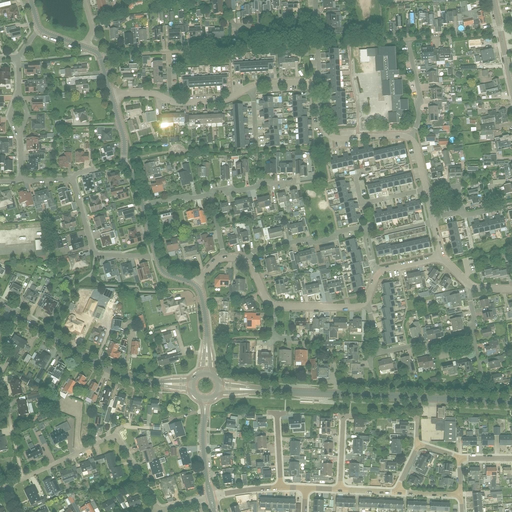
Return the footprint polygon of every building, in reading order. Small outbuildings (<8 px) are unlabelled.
[(227,12),(231,12),(235,11),(234,0),(225,0),(226,6),(227,6),(227,12)] [(265,2),(265,5),(265,7),(261,8),(262,14),(268,14),(267,11),(272,11),(271,0),(268,0),(269,1),(265,2)] [(271,0),(272,11),(274,11),(274,9),(278,9),(277,3),(281,3),(280,0),(271,0)] [(213,14),(223,13),(222,1),(212,1),(213,14)] [(250,3),(250,15),(252,15),(252,13),(256,13),(256,7),(260,7),(259,1),(253,1),(254,3),(250,3)] [(460,13),(462,13),(468,12),(468,10),(467,6),(467,5),(467,1),(460,2),(461,8),(460,8),(460,13)] [(0,4),(0,9),(1,14),(7,13),(8,20),(19,17),(17,11),(16,11),(16,10),(14,9),(11,9),(9,2),(0,4)] [(112,11),(109,2),(98,6),(100,13),(108,11),(108,12),(112,11)] [(300,4),(300,2),(288,3),(288,7),(286,7),(287,12),(293,12),(293,9),(298,8),(298,4),(300,4)] [(335,2),(323,3),(323,9),(330,9),(331,12),(338,11),(338,8),(335,8),(335,2)] [(250,15),(250,3),(248,4),(248,5),(244,6),(244,12),(240,12),(237,12),(237,18),(246,18),(246,15),(250,15)] [(460,13),(460,8),(456,9),(456,10),(450,11),(450,12),(447,13),(447,24),(450,24),(449,22),(454,22),(453,17),(456,16),(456,14),(460,13)] [(472,18),(473,20),(484,17),(483,11),(481,12),(481,9),(480,9),(468,12),(462,13),(463,20),(472,18)] [(411,24),(415,24),(414,12),(412,12),(412,14),(408,15),(408,20),(405,21),(405,27),(411,27),(411,24)] [(426,26),(428,26),(427,14),(423,14),(423,12),(417,13),(418,20),(421,20),(422,24),(426,24),(426,26)] [(326,16),(327,22),(336,22),(339,22),(338,16),(341,16),(341,13),(333,13),(334,16),(326,16)] [(429,13),(427,14),(428,26),(432,25),(432,28),(438,27),(437,20),(434,20),(434,15),(429,15),(429,13)] [(437,20),(438,27),(443,27),(443,25),(447,24),(447,13),(440,13),(441,18),(437,19),(437,20)] [(395,17),(395,22),(392,22),(392,30),(398,30),(398,27),(402,27),(401,15),(399,15),(399,17),(395,17)] [(484,17),(473,20),(472,20),(472,19),(463,21),(464,26),(473,24),(473,25),(479,24),(479,26),(486,24),(484,17)] [(208,34),(212,34),(212,38),(223,37),(223,29),(214,29),(214,27),(209,27),(209,22),(214,22),(214,19),(204,19),(205,23),(205,26),(205,27),(207,27),(208,34)] [(121,31),(121,30),(121,21),(113,22),(113,24),(113,29),(110,29),(110,40),(118,39),(118,31),(121,31)] [(336,28),(336,22),(327,22),(327,28),(332,28),(332,31),(341,30),(343,30),(343,27),(336,28)] [(172,30),(171,28),(168,26),(165,26),(166,35),(169,35),(170,40),(175,40),(175,30),(174,30),(172,30)] [(174,26),(175,30),(175,40),(180,39),(180,33),(181,33),(185,33),(184,26),(181,27),(181,26),(174,26)] [(10,27),(5,29),(7,34),(10,33),(11,39),(21,36),(19,29),(11,31),(10,27)] [(160,33),(163,33),(163,27),(157,27),(157,30),(152,31),(153,41),(161,41),(160,33)] [(140,28),(135,28),(135,29),(135,31),(135,35),(138,35),(139,41),(147,41),(146,30),(140,31),(140,28)] [(131,29),(131,32),(131,34),(124,34),(125,45),(133,44),(132,38),(136,38),(135,35),(135,31),(135,29),(131,29)] [(484,40),(471,40),(472,48),(477,48),(476,44),(484,44),(484,40)] [(432,47),(426,48),(427,50),(427,60),(431,60),(431,61),(432,62),(435,62),(435,64),(436,64),(435,55),(435,54),(432,54),(432,47)] [(382,96),(385,96),(392,96),(392,101),(393,101),(394,113),(388,113),(389,124),(399,123),(399,118),(403,118),(403,110),(408,110),(408,100),(400,100),(400,96),(402,95),(401,80),(397,80),(394,80),(393,75),(398,75),(398,70),(396,70),(394,48),(366,49),(366,50),(359,51),(360,63),(369,62),(369,57),(372,57),(375,57),(376,72),(381,72),(381,77),(382,77),(382,81),(381,81),(382,89),(382,96)] [(427,50),(426,48),(421,48),(422,60),(425,60),(425,62),(426,62),(426,63),(425,63),(425,70),(431,69),(432,69),(432,66),(428,66),(427,60),(427,50)] [(438,50),(438,55),(436,55),(436,54),(435,54),(435,55),(436,64),(439,64),(439,62),(444,61),(444,59),(443,49),(442,49),(442,48),(438,48),(438,50)] [(480,60),(479,58),(481,57),(493,55),(491,48),(483,50),(482,49),(475,51),(476,55),(480,54),(480,56),(479,56),(479,55),(473,56),(470,57),(471,61),(474,60),(474,62),(480,60)] [(449,49),(443,49),(444,59),(447,59),(447,61),(453,61),(453,54),(449,55),(449,49)] [(298,58),(294,58),(291,59),(291,53),(288,54),(289,69),(295,68),(295,62),(298,62),(298,58)] [(279,66),(282,66),(282,69),(289,69),(288,54),(287,54),(288,59),(282,59),(281,54),(278,55),(279,66)] [(493,55),(481,57),(481,60),(484,60),(485,63),(494,61),(493,55)] [(37,70),(40,70),(39,63),(28,64),(29,67),(25,67),(25,74),(37,74),(37,70)] [(130,73),(130,70),(137,69),(136,63),(129,63),(129,67),(127,67),(127,66),(124,66),(124,68),(120,68),(121,74),(123,74),(130,73)] [(82,65),(82,66),(73,67),(74,70),(71,70),(70,69),(65,70),(66,77),(71,77),(71,73),(74,72),(74,73),(86,72),(86,69),(87,69),(87,65),(82,65)] [(10,85),(10,80),(9,69),(8,68),(5,68),(5,69),(1,69),(1,73),(0,73),(0,85),(5,85),(10,85)] [(426,78),(428,78),(436,78),(435,72),(438,72),(438,69),(432,69),(431,69),(431,72),(425,73),(424,74),(424,77),(425,78),(426,78)] [(136,86),(136,84),(136,77),(133,77),(133,73),(130,73),(123,74),(123,80),(127,80),(127,81),(130,81),(130,80),(132,79),(132,86),(136,86)] [(167,80),(167,78),(153,78),(153,84),(156,84),(157,88),(162,87),(162,84),(163,84),(163,80),(167,80)] [(438,78),(436,78),(428,78),(429,84),(435,83),(435,86),(437,86),(441,86),(441,83),(438,83),(438,78)] [(480,93),(486,92),(487,96),(496,94),(497,95),(499,94),(499,93),(501,92),(498,79),(492,81),(492,83),(479,86),(480,93)] [(36,92),(36,85),(40,85),(40,80),(32,81),(32,85),(25,85),(25,92),(36,92)] [(78,90),(88,89),(87,81),(76,82),(76,87),(68,88),(69,93),(78,92),(78,90)] [(431,89),(432,95),(442,94),(445,94),(444,86),(441,86),(437,86),(435,86),(438,86),(438,89),(431,89)] [(442,99),(442,94),(432,95),(432,101),(438,100),(438,103),(447,102),(447,99),(442,99)] [(42,108),(42,103),(43,103),(43,101),(45,101),(45,97),(39,97),(39,100),(32,101),(33,108),(34,108),(34,111),(39,111),(38,108),(42,108)] [(239,102),(239,105),(233,106),(233,111),(247,110),(247,108),(242,108),(242,105),(241,102),(239,102)] [(429,115),(437,114),(437,111),(442,110),(441,104),(433,104),(433,107),(428,108),(429,115)] [(135,115),(141,114),(140,105),(126,108),(127,116),(130,116),(130,117),(131,121),(128,122),(131,132),(139,130),(135,119),(134,120),(134,118),(136,117),(135,115)] [(74,115),(77,114),(79,118),(81,122),(87,120),(86,116),(84,109),(77,111),(73,112),(74,115)] [(499,113),(496,114),(495,111),(488,112),(488,115),(494,114),(494,115),(493,115),(494,115),(494,118),(506,116),(505,109),(498,111),(499,113)] [(180,110),(178,110),(179,123),(187,123),(186,114),(184,115),(184,114),(180,114),(180,110)] [(168,127),(168,124),(167,111),(165,111),(165,115),(162,115),(159,116),(159,121),(160,121),(160,127),(168,127)] [(218,111),(216,111),(217,124),(222,124),(222,121),(225,121),(225,115),(222,115),(218,115),(218,111)] [(155,112),(145,113),(147,123),(156,121),(155,113),(155,112)] [(189,114),(186,114),(187,123),(187,126),(192,126),(192,129),(195,129),(195,125),(194,112),(192,113),(192,117),(189,117),(189,114)] [(437,114),(429,115),(429,122),(433,121),(433,124),(432,125),(434,126),(434,127),(444,127),(443,117),(438,118),(437,114)] [(32,122),(32,129),(42,128),(42,126),(44,126),(44,115),(37,115),(37,122),(32,122)] [(482,125),(495,122),(496,125),(508,122),(506,116),(494,118),(494,115),(493,115),(490,116),(480,118),(482,125)] [(481,131),(495,131),(493,123),(480,126),(481,131)] [(104,131),(104,127),(97,127),(97,135),(100,135),(102,137),(102,141),(111,140),(111,131),(104,131)] [(493,132),(495,132),(495,131),(481,132),(481,136),(480,136),(480,140),(485,140),(493,139),(493,132)] [(38,144),(38,141),(39,141),(43,139),(43,138),(47,138),(47,134),(40,134),(40,138),(27,138),(27,145),(38,144)] [(434,143),(438,143),(438,139),(435,139),(435,135),(426,135),(426,142),(434,142),(434,143)] [(494,142),(494,143),(511,139),(511,135),(494,139),(495,141),(494,142)] [(510,143),(511,142),(511,139),(494,143),(495,149),(499,148),(499,150),(511,147),(510,143)] [(0,153),(8,153),(8,147),(12,147),(12,142),(9,140),(0,140),(0,146),(0,145),(0,153)] [(39,151),(39,154),(45,154),(45,150),(42,150),(41,144),(38,144),(27,145),(27,151),(39,151)] [(105,154),(101,155),(103,161),(111,159),(110,157),(113,156),(112,153),(115,152),(113,145),(103,147),(105,154)] [(365,146),(368,158),(374,157),(373,153),(372,149),(369,149),(368,145),(365,146)] [(398,147),(400,156),(406,154),(404,146),(398,147)] [(363,159),(361,151),(358,152),(357,147),(355,148),(358,161),(359,163),(364,162),(363,159)] [(400,156),(398,147),(391,149),(393,157),(400,156)] [(393,157),(391,149),(385,150),(387,159),(393,157)] [(387,159),(385,150),(379,151),(381,160),(387,159)] [(449,150),(448,150),(448,151),(442,152),(443,156),(444,166),(451,164),(449,153),(450,153),(449,150)] [(373,153),(374,157),(375,161),(381,160),(379,151),(373,153)] [(60,158),(60,168),(68,168),(67,160),(71,159),(71,153),(64,153),(65,158),(60,158)] [(83,153),(76,153),(76,163),(84,163),(84,162),(85,161),(88,161),(88,155),(84,155),(83,153)] [(293,167),(296,167),(296,162),(295,153),(292,153),(292,155),(291,156),(291,161),(292,161),(292,162),(290,162),(289,163),(289,164),(286,164),(287,174),(293,173),(293,169),(293,167)] [(345,154),(348,167),(353,165),(353,162),(351,157),(348,158),(348,154),(345,154)] [(28,170),(37,169),(37,163),(40,163),(40,159),(44,159),(44,155),(35,155),(35,159),(30,159),(30,164),(27,164),(28,170)] [(5,156),(0,156),(0,163),(4,164),(4,171),(12,171),(12,161),(5,161),(5,156)] [(343,168),(341,159),(338,160),(337,156),(334,156),(337,169),(343,168)] [(146,171),(156,169),(154,163),(158,162),(157,159),(150,160),(151,163),(145,165),(146,171)] [(248,173),(248,168),(248,160),(242,161),(242,164),(236,165),(237,177),(238,176),(238,177),(238,178),(239,178),(241,178),(241,177),(241,176),(245,176),(245,173),(248,173)] [(282,162),(280,162),(280,160),(276,161),(276,168),(280,168),(280,174),(287,174),(286,164),(283,165),(283,163),(282,162)] [(276,168),(276,161),(273,161),(271,161),(271,165),(267,165),(267,174),(269,174),(270,175),(272,175),(273,175),(273,174),(274,174),(276,174),(276,169),(277,169),(276,168)] [(300,174),(300,177),(307,177),(307,167),(303,167),(303,162),(296,162),(296,167),(296,174),(300,174)] [(209,163),(203,163),(203,168),(198,168),(197,177),(205,177),(208,178),(209,170),(209,163)] [(229,169),(232,169),(232,163),(228,163),(228,168),(221,168),(222,180),(230,180),(229,169)] [(184,165),(186,172),(179,174),(182,186),(190,184),(188,176),(191,175),(188,164),(184,165)] [(156,169),(146,171),(147,177),(153,175),(154,178),(161,177),(161,174),(157,174),(156,169)] [(116,181),(120,180),(118,172),(111,174),(111,173),(107,174),(109,182),(110,182),(112,187),(118,186),(116,181)] [(404,176),(406,184),(412,183),(410,174),(404,176)] [(87,177),(88,180),(83,181),(86,192),(94,189),(92,179),(93,179),(92,175),(87,177)] [(406,184),(404,176),(398,177),(400,186),(406,184)] [(400,186),(398,177),(391,178),(393,187),(400,186)] [(162,185),(166,184),(164,178),(157,180),(157,184),(151,185),(153,193),(163,191),(162,185)] [(393,187),(391,178),(385,180),(387,189),(393,187)] [(387,189),(385,180),(379,181),(381,190),(387,189)] [(381,190),(379,181),(373,182),(375,194),(382,192),(381,190)] [(375,194),(373,182),(367,183),(367,186),(369,195),(375,194)] [(467,190),(469,196),(476,194),(477,195),(478,194),(477,190),(479,190),(477,183),(470,185),(471,189),(467,190)] [(502,194),(505,193),(505,194),(511,192),(511,191),(511,190),(511,183),(503,186),(504,187),(501,187),(502,194)] [(349,186),(337,188),(338,194),(346,192),(346,189),(350,188),(349,186)] [(65,188),(58,190),(61,201),(65,200),(66,204),(72,202),(69,192),(66,193),(65,188)] [(20,204),(25,202),(27,207),(33,205),(30,193),(27,194),(25,190),(19,191),(20,193),(18,193),(20,199),(18,200),(20,204)] [(47,200),(49,208),(55,206),(52,196),(49,197),(47,190),(44,191),(43,192),(41,192),(43,201),(44,201),(47,200)] [(117,192),(117,190),(111,191),(112,196),(117,195),(118,200),(129,197),(128,194),(129,193),(128,191),(127,190),(117,192)] [(3,197),(0,197),(0,207),(7,205),(6,204),(13,202),(9,191),(2,193),(3,197)] [(298,204),(304,203),(302,196),(299,197),(297,191),(291,192),(293,201),(297,200),(298,204)] [(33,202),(35,210),(42,208),(41,205),(44,204),(44,201),(43,201),(41,192),(39,193),(38,192),(34,193),(37,201),(33,202)] [(289,210),(292,210),(290,203),(287,203),(285,193),(278,195),(280,204),(284,203),(285,207),(288,206),(289,210)] [(469,196),(467,196),(468,203),(472,202),(473,206),(481,204),(479,198),(477,198),(477,195),(476,194),(469,196)] [(271,212),(276,210),(274,204),(271,205),(269,196),(264,198),(266,208),(269,207),(271,212)] [(99,202),(97,197),(94,198),(94,199),(91,200),(92,204),(89,205),(91,212),(96,211),(101,209),(99,202)] [(266,208),(264,198),(258,199),(260,208),(257,208),(258,215),(263,213),(262,209),(266,208)] [(244,212),(248,211),(248,213),(254,211),(252,204),(249,205),(248,199),(241,200),(243,210),(244,210),(244,212)] [(243,210),(241,200),(235,202),(236,207),(233,208),(234,216),(241,214),(240,211),(243,210)] [(414,211),(421,210),(419,201),(416,202),(415,201),(412,202),(414,211)] [(414,211),(412,202),(409,203),(409,204),(405,204),(406,208),(407,213),(414,211)] [(228,215),(233,214),(232,208),(229,209),(227,203),(221,205),(223,213),(227,212),(228,215)] [(407,217),(407,213),(406,208),(403,209),(402,205),(399,205),(402,218),(407,217)] [(358,206),(345,209),(346,214),(355,212),(354,210),(358,209),(358,206)] [(397,219),(395,211),(392,211),(392,207),(389,208),(392,220),(397,219)] [(124,217),(125,220),(134,217),(132,211),(126,212),(125,209),(117,211),(119,217),(122,216),(122,217),(124,217)] [(386,221),(384,213),(382,213),(381,209),(378,210),(381,222),(386,221)] [(198,225),(206,223),(203,211),(198,212),(198,210),(186,213),(188,220),(196,218),(198,225)] [(169,224),(175,223),(173,215),(171,216),(170,211),(160,213),(161,221),(168,219),(169,224)] [(105,219),(107,218),(106,213),(98,215),(99,218),(93,219),(94,222),(95,222),(96,225),(105,222),(105,219)] [(63,230),(76,226),(74,219),(71,220),(70,214),(64,216),(65,222),(61,223),(63,230)] [(500,229),(505,228),(504,220),(500,220),(499,216),(497,217),(500,229)] [(360,217),(348,220),(349,225),(357,223),(356,220),(361,219),(360,217)] [(304,232),(303,226),(306,225),(304,218),(302,219),(302,220),(299,222),(299,224),(296,224),(298,233),(304,232)] [(495,230),(493,222),(490,223),(489,218),(486,219),(489,232),(495,230)] [(260,228),(263,228),(261,221),(258,222),(259,225),(256,226),(257,230),(253,231),(255,240),(262,239),(260,228)] [(484,233),(482,224),(479,225),(478,221),(476,221),(479,234),(484,233)] [(106,226),(105,222),(96,225),(96,228),(97,231),(102,229),(103,232),(111,230),(109,225),(106,226)] [(289,223),(289,222),(286,223),(287,230),(290,229),(292,235),(298,233),(296,224),(293,225),(292,222),(289,223)] [(448,231),(457,229),(456,222),(447,224),(448,231)] [(282,232),(285,232),(283,225),(278,226),(278,229),(275,229),(277,238),(283,237),(282,232)] [(42,251),(41,227),(0,230),(0,243),(6,243),(6,245),(32,243),(32,241),(36,240),(37,251),(42,251)] [(277,238),(275,229),(271,230),(270,227),(264,229),(266,236),(269,235),(270,240),(277,238)] [(238,234),(236,228),(233,229),(234,233),(230,234),(231,237),(228,238),(230,246),(237,244),(235,237),(238,237),(238,234)] [(243,243),(250,241),(247,232),(243,233),(242,230),(240,230),(239,228),(236,228),(238,234),(241,234),(243,243)] [(129,237),(131,244),(141,241),(139,235),(136,235),(135,229),(129,231),(130,237),(129,237)] [(457,229),(448,231),(450,237),(459,235),(457,229)] [(113,231),(106,233),(107,236),(100,238),(103,247),(112,245),(110,239),(115,238),(113,231)] [(71,242),(73,250),(77,249),(83,247),(81,239),(78,240),(76,234),(70,236),(72,242),(71,242)] [(207,252),(215,250),(213,243),(212,238),(208,239),(207,234),(201,236),(202,241),(204,240),(207,252)] [(459,235),(450,237),(451,243),(460,241),(459,235)] [(58,248),(58,249),(64,247),(68,246),(65,236),(61,238),(61,237),(55,239),(56,242),(55,242),(53,243),(55,249),(58,248)] [(177,245),(180,244),(179,238),(171,239),(172,243),(166,244),(168,252),(178,250),(177,245)] [(346,248),(357,245),(356,239),(345,242),(346,248)] [(421,240),(423,249),(430,248),(428,239),(421,240)] [(417,250),(423,249),(421,240),(415,242),(417,250)] [(460,241),(451,243),(453,249),(462,247),(460,241)] [(410,252),(417,250),(415,242),(408,243),(410,252)] [(404,253),(410,252),(408,243),(402,244),(404,253)] [(196,251),(199,250),(197,244),(194,244),(195,247),(184,249),(186,258),(197,255),(196,251)] [(390,254),(388,245),(386,246),(386,244),(382,245),(384,255),(390,254)] [(397,255),(404,253),(402,244),(395,246),(397,255)] [(357,245),(346,248),(347,253),(350,253),(361,250),(358,251),(357,245)] [(384,255),(382,245),(379,246),(379,247),(375,248),(377,256),(384,255)] [(395,246),(390,247),(390,245),(388,245),(390,254),(392,253),(392,256),(397,255),(395,246)] [(334,246),(326,248),(328,256),(332,255),(333,258),(334,259),(335,259),(336,261),(342,260),(339,248),(335,249),(334,246)] [(462,247),(453,249),(454,256),(463,253),(462,247)] [(325,256),(328,256),(326,248),(320,249),(321,255),(317,256),(319,265),(324,264),(323,258),(325,258),(325,256)] [(361,250),(350,253),(351,259),(362,256),(361,250)] [(316,254),(312,255),(311,255),(310,251),(304,253),(307,266),(306,261),(310,261),(310,263),(313,265),(318,264),(317,261),(316,254)] [(295,261),(296,266),(303,264),(304,267),(307,266),(304,253),(299,254),(299,257),(297,258),(298,261),(295,261)] [(267,267),(276,265),(275,261),(278,261),(277,254),(268,256),(269,260),(266,260),(267,267)] [(69,257),(72,268),(76,267),(76,268),(87,265),(84,257),(78,259),(77,255),(69,257)] [(60,265),(69,262),(67,256),(58,259),(60,265)] [(362,256),(351,259),(352,264),(350,265),(363,262),(362,256)] [(110,267),(109,262),(107,263),(108,264),(103,265),(106,274),(111,273),(112,277),(116,276),(115,272),(118,271),(117,265),(110,267)] [(363,262),(350,265),(351,271),(362,268),(361,263),(363,262)] [(134,277),(138,276),(136,268),(132,269),(130,263),(121,266),(124,275),(129,274),(130,276),(134,275),(134,277)] [(139,275),(141,281),(147,279),(145,275),(150,274),(147,263),(140,265),(142,274),(139,275)] [(507,276),(510,275),(508,264),(504,265),(505,268),(499,270),(498,268),(491,269),(491,267),(484,269),(484,271),(481,272),(482,277),(486,276),(486,278),(493,277),(493,279),(500,277),(501,279),(507,278),(507,276)] [(272,276),(281,274),(280,267),(276,266),(276,265),(267,267),(269,273),(271,272),(272,276)] [(362,268),(351,271),(353,277),(363,274),(362,268)] [(429,271),(432,273),(428,278),(431,280),(434,282),(436,279),(439,274),(431,268),(429,271)] [(233,281),(233,270),(228,270),(228,277),(227,277),(226,278),(224,276),(220,276),(216,280),(216,286),(220,286),(221,286),(221,285),(228,285),(229,281),(233,281)] [(424,279),(421,279),(419,272),(413,274),(415,283),(416,286),(422,284),(423,287),(426,286),(424,279)] [(363,274),(353,277),(350,277),(351,283),(362,281),(361,275),(363,274)] [(416,286),(415,283),(413,274),(407,275),(408,283),(405,283),(407,291),(410,290),(410,289),(412,288),(412,286),(416,286)] [(287,283),(288,280),(286,279),(285,276),(279,278),(280,281),(275,282),(276,289),(284,287),(284,283),(287,283)] [(338,279),(332,280),(335,292),(341,291),(340,285),(344,283),(342,276),(338,277),(338,279)] [(318,286),(321,285),(319,278),(316,278),(318,284),(311,285),(313,295),(320,293),(318,286)] [(446,290),(451,282),(445,278),(440,286),(446,290)] [(439,281),(436,279),(434,282),(431,280),(428,284),(434,288),(437,285),(439,281)] [(32,289),(30,288),(33,282),(30,280),(23,295),(25,296),(24,299),(29,302),(34,293),(31,292),(32,289)] [(245,291),(245,280),(236,280),(236,287),(233,287),(233,294),(239,294),(239,291),(245,291)] [(335,292),(332,280),(327,282),(326,280),(321,281),(323,288),(328,287),(329,294),(335,292)] [(313,295),(311,285),(305,287),(304,281),(301,282),(302,289),(305,289),(307,296),(313,295)] [(362,281),(351,283),(353,289),(363,286),(362,281)] [(383,290),(394,288),(392,282),(382,285),(383,290)] [(19,296),(23,289),(13,284),(10,291),(19,296)] [(37,295),(34,293),(29,302),(35,305),(38,297),(41,299),(47,288),(44,286),(41,293),(38,292),(37,295)] [(284,287),(276,289),(278,295),(289,293),(288,289),(285,290),(284,287)] [(394,288),(383,290),(384,296),(392,294),(395,294),(394,288)] [(450,296),(451,302),(448,303),(460,300),(459,294),(451,296),(450,292),(443,293),(444,298),(450,296)] [(43,309),(47,312),(46,314),(50,316),(52,312),(53,313),(58,303),(51,300),(50,297),(44,294),(45,294),(44,293),(41,299),(37,306),(43,309)] [(392,294),(384,296),(382,297),(383,303),(394,300),(392,294)] [(249,309),(256,306),(252,298),(246,301),(245,298),(240,300),(242,305),(246,304),(249,309)] [(187,308),(185,308),(185,307),(186,306),(185,300),(179,302),(174,303),(173,299),(167,301),(168,304),(165,305),(167,313),(176,311),(177,313),(179,321),(182,321),(187,319),(186,314),(188,313),(187,308)] [(394,300),(383,303),(384,308),(392,307),(395,306),(394,300)] [(448,303),(449,310),(447,310),(448,315),(455,313),(454,309),(462,307),(460,300),(448,303)] [(489,309),(495,308),(493,303),(488,304),(487,300),(480,302),(481,308),(488,306),(489,309)] [(98,307),(93,317),(100,320),(107,307),(101,304),(99,307),(98,307)] [(90,316),(94,308),(88,306),(84,314),(90,316)] [(392,307),(384,308),(382,309),(383,315),(394,312),(392,307)] [(492,316),(496,315),(495,308),(489,310),(489,313),(482,315),(484,321),(493,319),(492,316)] [(394,312),(383,315),(385,321),(392,319),(395,318),(394,312)] [(228,325),(228,313),(219,313),(219,324),(228,325)] [(461,317),(463,317),(462,313),(453,315),(453,319),(450,320),(452,326),(463,324),(461,317)] [(255,328),(255,325),(259,325),(259,317),(255,317),(255,314),(245,314),(245,318),(247,318),(247,328),(255,328)] [(74,331),(74,330),(80,332),(83,324),(75,320),(75,319),(74,317),(72,316),(70,317),(66,325),(70,327),(69,328),(70,330),(72,331),(74,331)] [(315,330),(319,330),(319,319),(319,320),(313,320),(313,323),(312,323),(312,326),(309,326),(309,330),(309,332),(315,332),(315,330)] [(319,319),(319,330),(319,329),(323,329),(323,331),(329,331),(329,325),(326,325),(326,322),(325,322),(325,319),(319,319)] [(346,328),(346,320),(338,320),(338,319),(334,319),(334,324),(330,324),(330,332),(330,338),(334,338),(337,338),(337,332),(337,328),(346,328)] [(349,327),(349,333),(357,333),(357,329),(361,329),(361,319),(353,319),(353,327),(349,327)] [(392,319),(385,321),(382,321),(383,327),(394,325),(392,319)] [(120,332),(122,321),(116,321),(113,320),(111,330),(120,332)] [(309,330),(309,326),(309,323),(305,323),(305,320),(296,320),(295,326),(303,326),(303,328),(305,328),(305,330),(309,330)] [(418,334),(421,333),(418,322),(413,323),(414,328),(409,329),(412,339),(418,337),(418,334)] [(432,326),(435,339),(441,337),(440,333),(443,332),(441,324),(438,324),(439,329),(436,330),(435,326),(432,326)] [(463,324),(452,326),(453,330),(450,331),(451,336),(460,334),(459,331),(464,329),(463,324)] [(394,325),(383,327),(385,333),(392,331),(395,331),(394,325)] [(435,339),(432,326),(431,326),(428,326),(425,326),(425,327),(422,328),(424,336),(427,335),(428,341),(435,339)] [(494,326),(493,326),(487,327),(487,330),(481,332),(483,338),(492,336),(490,330),(494,329),(493,329),(495,328),(494,326)] [(101,345),(105,333),(101,331),(102,329),(99,328),(98,331),(94,329),(92,334),(96,336),(94,342),(101,345)] [(165,340),(172,337),(170,331),(163,334),(165,340)] [(392,331),(385,333),(382,334),(383,340),(394,337),(392,331)] [(13,347),(16,349),(21,340),(22,338),(19,336),(18,338),(15,336),(14,339),(10,337),(8,341),(11,343),(12,343),(14,344),(13,347)] [(394,337),(383,340),(385,346),(395,343),(394,337)] [(16,349),(12,356),(17,359),(21,352),(20,351),(21,349),(24,350),(28,343),(21,340),(16,349)] [(120,353),(117,352),(119,345),(111,342),(106,356),(114,359),(114,358),(118,360),(120,353)] [(131,354),(132,354),(132,356),(132,357),(136,357),(137,356),(137,355),(137,354),(139,354),(139,352),(138,351),(138,348),(139,348),(140,342),(132,342),(131,354)] [(344,353),(348,353),(358,353),(358,352),(358,346),(352,346),(352,342),(344,342),(344,346),(344,350),(344,353)] [(496,350),(499,350),(498,342),(492,343),(493,346),(485,348),(487,356),(497,354),(496,350)] [(252,365),(252,354),(250,354),(250,344),(241,344),(240,354),(239,365),(252,365)] [(290,365),(290,351),(279,351),(279,362),(280,362),(280,361),(285,361),(285,365),(290,365)] [(296,366),(301,366),(307,366),(307,351),(296,351),(296,362),(296,366)] [(43,369),(50,357),(43,353),(41,356),(37,354),(34,360),(38,362),(36,365),(43,369)] [(167,355),(169,364),(173,363),(172,362),(179,360),(177,353),(167,355)] [(344,364),(345,364),(352,364),(352,360),(358,360),(358,355),(358,353),(348,353),(348,360),(344,360),(344,364)] [(24,360),(28,363),(32,357),(28,354),(24,360)] [(169,364),(167,355),(161,357),(160,354),(156,356),(159,366),(165,364),(166,365),(169,364)] [(499,363),(505,362),(503,356),(497,357),(498,361),(489,363),(490,370),(500,368),(499,363)] [(409,372),(415,370),(413,363),(410,364),(408,357),(401,359),(403,369),(404,369),(408,368),(409,372)] [(428,371),(434,369),(431,358),(425,359),(425,357),(417,359),(419,368),(424,367),(424,369),(427,368),(428,371)] [(390,372),(397,371),(395,362),(392,362),(391,359),(381,361),(381,362),(378,362),(380,371),(390,369),(390,372)] [(457,367),(463,366),(465,366),(467,373),(474,372),(471,362),(467,363),(467,359),(456,362),(456,365),(457,366),(457,367)] [(320,360),(318,360),(317,363),(315,363),(315,360),(310,360),(312,380),(313,380),(316,380),(316,379),(317,379),(317,378),(328,379),(328,370),(330,370),(330,367),(329,367),(329,364),(323,364),(322,361),(320,360)] [(449,370),(449,374),(450,376),(458,374),(457,367),(457,366),(453,367),(453,362),(441,365),(443,372),(449,370)] [(65,370),(63,369),(65,366),(60,363),(58,366),(57,366),(55,369),(52,367),(48,374),(59,380),(65,370)] [(363,378),(363,368),(358,368),(358,365),(350,365),(350,371),(353,371),(352,378),(363,378)] [(36,378),(37,378),(35,382),(38,384),(40,381),(45,372),(41,370),(36,378)] [(506,380),(506,377),(502,378),(501,374),(492,376),(493,383),(503,381),(504,384),(511,382),(510,379),(506,380)] [(77,378),(75,382),(74,383),(77,385),(80,387),(81,385),(81,386),(82,385),(83,386),(84,386),(86,383),(85,382),(84,381),(85,379),(85,378),(80,375),(78,379),(77,378)] [(22,376),(20,380),(28,384),(27,386),(35,390),(38,385),(22,376)] [(23,389),(21,389),(20,385),(22,383),(13,378),(10,384),(13,396),(23,393),(22,393),(23,392),(23,389)] [(69,379),(67,383),(68,384),(67,386),(66,386),(64,390),(67,392),(66,395),(58,391),(50,407),(59,412),(67,396),(69,397),(71,394),(77,385),(74,383),(75,382),(69,379)] [(93,394),(95,391),(95,392),(98,385),(92,382),(89,389),(90,389),(86,397),(95,402),(98,396),(93,394)] [(109,399),(111,391),(105,389),(104,392),(102,392),(100,402),(106,404),(108,399),(109,399)] [(39,393),(37,393),(27,395),(28,400),(31,399),(32,401),(33,402),(35,401),(36,400),(36,398),(37,400),(41,399),(39,393)] [(120,405),(123,406),(122,411),(124,412),(125,407),(124,406),(124,403),(125,403),(127,396),(120,394),(119,397),(115,397),(112,408),(108,407),(104,422),(109,424),(114,409),(116,409),(118,402),(117,402),(117,401),(120,402),(120,405)] [(142,403),(142,400),(134,399),(134,400),(131,400),(129,412),(133,412),(134,407),(136,408),(136,410),(140,410),(141,403),(142,403)] [(28,410),(29,410),(28,406),(27,407),(27,404),(28,403),(27,400),(17,402),(19,411),(18,411),(20,418),(26,417),(25,414),(29,414),(28,410)] [(154,408),(154,410),(158,411),(158,409),(158,405),(159,405),(159,402),(152,401),(152,406),(148,405),(148,414),(151,414),(152,408),(154,408)] [(455,418),(445,418),(446,408),(445,408),(444,407),(443,407),(442,408),(441,408),(440,431),(444,431),(444,442),(455,442),(455,418)] [(437,408),(436,419),(431,419),(431,424),(436,425),(436,431),(440,431),(441,408),(437,408)] [(256,422),(258,422),(258,427),(266,427),(266,420),(262,420),(262,416),(256,416),(256,422)] [(289,429),(300,429),(299,416),(293,416),(293,421),(289,421),(289,429)] [(237,432),(237,429),(234,428),(235,424),(236,424),(237,418),(230,417),(230,422),(227,421),(226,428),(229,429),(228,432),(237,432)] [(319,429),(322,429),(330,429),(330,423),(327,422),(327,418),(319,418),(319,422),(320,422),(319,429)] [(365,420),(360,420),(360,424),(355,424),(354,431),(365,431),(365,428),(363,427),(363,425),(369,425),(369,420),(365,420)] [(182,445),(179,438),(185,436),(181,421),(168,425),(173,440),(176,439),(178,446),(182,445)] [(55,428),(58,432),(51,436),(52,438),(51,439),(53,442),(55,444),(59,442),(60,443),(63,441),(62,441),(67,438),(64,432),(66,431),(66,432),(70,430),(67,422),(55,428)] [(408,430),(408,424),(400,423),(400,426),(396,426),(396,433),(401,433),(402,430),(408,430)] [(321,432),(319,432),(319,435),(319,436),(317,436),(316,439),(322,439),(327,439),(327,435),(330,435),(330,429),(322,429),(321,432)] [(255,444),(258,443),(266,443),(266,437),(262,437),(262,432),(255,433),(255,444)] [(391,443),(391,447),(401,448),(401,441),(397,440),(397,435),(390,435),(390,438),(392,438),(392,443),(391,443)] [(140,452),(142,451),(152,448),(151,445),(148,445),(146,436),(136,439),(140,452)] [(237,447),(233,447),(234,443),(232,443),(232,437),(225,436),(223,446),(228,446),(227,449),(235,450),(236,450),(237,447)] [(354,440),(354,447),(367,448),(367,446),(366,445),(364,445),(364,444),(363,444),(363,441),(369,442),(369,436),(358,436),(358,440),(354,440)] [(290,449),(300,449),(301,446),(299,445),(299,443),(301,443),(302,439),(295,439),(295,442),(291,442),(290,449)] [(323,443),(322,449),(332,450),(333,444),(329,443),(330,439),(327,439),(322,439),(321,443),(323,443)] [(266,443),(258,443),(258,447),(255,447),(256,454),(263,454),(263,449),(267,449),(266,443)] [(39,448),(37,449),(36,447),(25,452),(26,454),(29,459),(33,457),(34,459),(43,455),(39,448)] [(152,448),(142,451),(146,464),(149,463),(156,461),(152,448)] [(294,456),(294,459),(304,460),(304,456),(299,456),(299,453),(300,453),(300,449),(290,449),(290,456),(294,456)] [(332,450),(322,449),(321,449),(321,460),(328,460),(329,456),(332,456),(332,450)] [(184,466),(191,463),(189,459),(188,460),(186,451),(180,452),(184,466)] [(232,461),(230,461),(230,457),(232,456),(231,452),(224,453),(224,457),(220,458),(221,467),(233,465),(232,461)] [(114,479),(123,476),(121,467),(118,468),(117,465),(116,465),(113,453),(105,455),(106,458),(103,459),(103,456),(94,458),(95,465),(104,462),(104,460),(106,460),(109,470),(111,469),(114,479)] [(421,456),(418,462),(427,466),(428,463),(430,464),(431,464),(433,458),(432,457),(433,454),(430,453),(427,458),(426,458),(421,456)] [(256,468),(258,468),(264,467),(264,464),(271,464),(270,456),(263,457),(263,462),(256,463),(256,468)] [(290,463),(290,470),(300,470),(300,467),(298,466),(299,463),(304,463),(304,460),(294,459),(294,463),(290,463)] [(149,463),(151,469),(153,475),(163,472),(159,460),(156,461),(149,463)] [(320,470),(323,470),(331,471),(332,464),(328,464),(328,460),(321,460),(321,464),(320,470)] [(385,463),(385,467),(385,470),(396,471),(396,464),(391,463),(391,460),(387,460),(385,460),(380,460),(380,463),(385,463)] [(91,471),(96,469),(94,463),(89,464),(89,462),(80,465),(82,472),(91,469),(91,471)] [(427,466),(418,462),(416,467),(420,470),(421,471),(419,473),(425,476),(428,470),(425,469),(427,466)] [(440,467),(439,474),(445,475),(445,472),(446,471),(451,472),(452,465),(448,464),(448,465),(443,464),(442,468),(440,467)] [(71,468),(66,471),(64,471),(64,470),(60,472),(62,477),(64,484),(75,481),(74,479),(78,478),(75,471),(73,472),(71,468)] [(511,474),(511,468),(503,469),(503,474),(508,474),(508,479),(511,479),(511,474)] [(233,469),(227,470),(228,475),(222,476),(224,485),(231,484),(235,483),(234,479),(233,474),(234,474),(233,469)] [(260,469),(261,472),(261,476),(264,475),(264,479),(271,478),(271,472),(269,472),(269,469),(260,469)] [(300,470),(290,470),(289,477),(293,477),(293,480),(300,481),(300,477),(298,477),(298,474),(300,474),(300,470)] [(320,481),(328,481),(328,477),(331,477),(331,471),(323,470),(323,477),(320,476),(320,477),(314,477),(314,481),(320,481)] [(192,474),(190,475),(188,475),(187,472),(180,474),(183,484),(184,484),(186,490),(194,487),(192,479),(193,479),(192,474)] [(392,476),(386,476),(386,473),(380,473),(380,478),(385,478),(385,484),(392,484),(392,476)] [(443,486),(444,486),(448,486),(448,487),(452,487),(453,480),(451,480),(448,480),(447,479),(447,476),(441,475),(441,479),(441,480),(441,482),(443,482),(443,486)] [(411,476),(408,483),(412,485),(412,484),(417,486),(418,483),(420,485),(423,479),(418,476),(417,478),(416,479),(411,476)] [(171,485),(174,484),(172,477),(165,479),(166,482),(161,484),(162,488),(163,488),(166,495),(174,493),(171,485)] [(48,493),(50,492),(52,491),(54,495),(61,491),(56,480),(52,482),(51,478),(44,482),(47,488),(45,488),(48,493)] [(31,505),(40,501),(37,493),(38,493),(34,486),(25,491),(31,505)] [(120,504),(125,501),(120,494),(116,497),(120,504)] [(113,503),(116,501),(113,496),(107,500),(108,502),(102,505),(105,511),(107,511),(111,510),(112,511),(116,508),(113,503)] [(129,508),(141,504),(138,496),(133,498),(132,496),(126,499),(129,508)] [(67,506),(69,509),(63,511),(75,511),(76,511),(71,504),(68,498),(64,500),(67,506)] [(94,511),(92,509),(97,506),(94,501),(93,498),(90,500),(91,503),(90,504),(89,502),(85,503),(86,505),(81,508),(83,511),(85,511),(94,511)]
